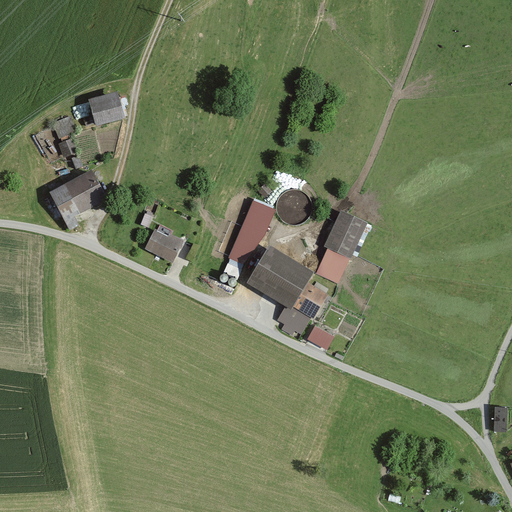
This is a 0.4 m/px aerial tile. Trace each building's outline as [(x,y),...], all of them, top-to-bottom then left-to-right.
[(114,95),(87,103),(95,129),(127,119),(124,109),(127,109),(123,98),(115,100),(114,95)] [(103,205),(87,174),(46,195),(47,198),(41,200),(54,225),(60,222),(62,226),(103,205)] [(249,269),(271,213),(250,205),(228,262),(249,269)] [(365,225),(339,213),(323,248),(349,260),(365,225)] [(150,219),(143,216),(139,227),(146,230),(150,219)] [(143,253),(171,266),(182,241),(169,236),(168,239),(152,232),(143,253)] [(310,275),(268,249),(245,286),(285,311),(278,322),(285,327),(283,331),(298,341),(328,291),(316,283),(312,290),(304,285),(310,275)] [(325,351),(332,338),(314,328),(306,342),(325,351)] [(494,410),(495,433),(507,432),(506,410),(494,410)]
